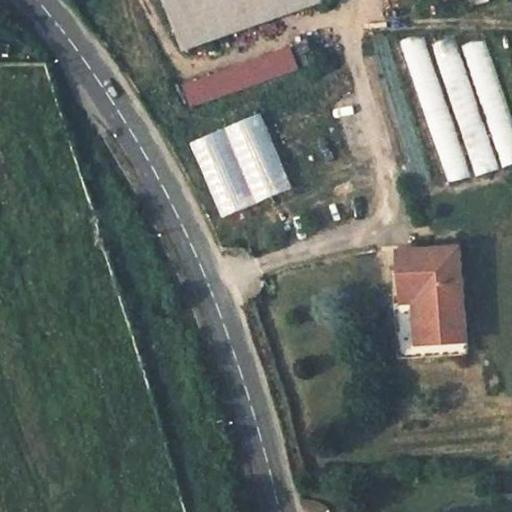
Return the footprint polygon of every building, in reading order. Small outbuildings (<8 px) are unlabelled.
[(229,43),(217,14),(250,0),(169,0),(193,58),(229,43)] [(333,1),(332,0),(250,0),(217,14),(229,43),(333,1)] [(190,107),(303,71),(295,48),(183,84),(190,107)] [(235,225),(258,216),(222,123),(198,132),(235,225)] [(480,337),(471,244),(410,250),(415,296),(419,343),(480,337)] [(481,351),(480,337),(419,343),(415,296),(406,296),(412,357),(481,351)]
